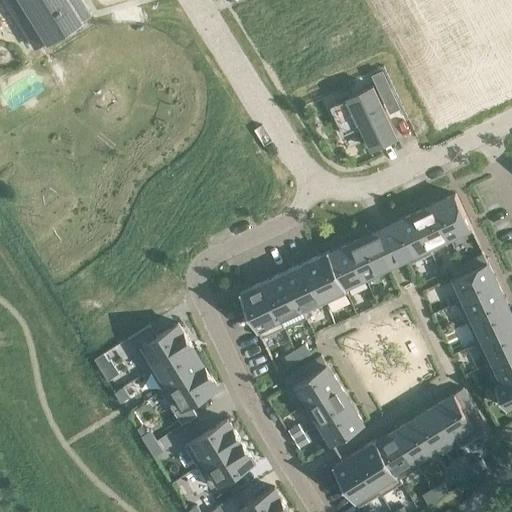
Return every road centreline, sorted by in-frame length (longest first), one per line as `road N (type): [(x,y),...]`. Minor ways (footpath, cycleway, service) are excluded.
road 1 (residential): [(364,188),(449,377),(293,476)]
road 2 (residential): [(293,476),(206,306),(199,270),(207,258),(285,221),(314,184)]
road 3 (residential): [(246,87),(418,7)]
road 4 (residential): [(418,7),(485,133)]
road 5 (residential): [(364,188),(485,133)]
